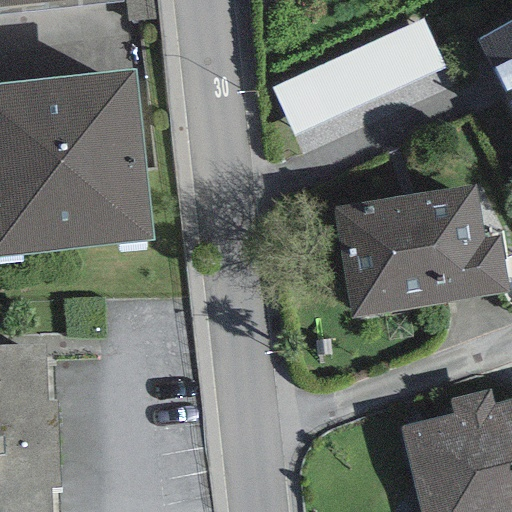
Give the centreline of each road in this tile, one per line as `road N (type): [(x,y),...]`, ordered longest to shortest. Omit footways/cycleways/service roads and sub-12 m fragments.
road 1 (residential): [(258,511),(201,0)]
road 2 (unknown): [(222,183),(392,130),(476,93)]
